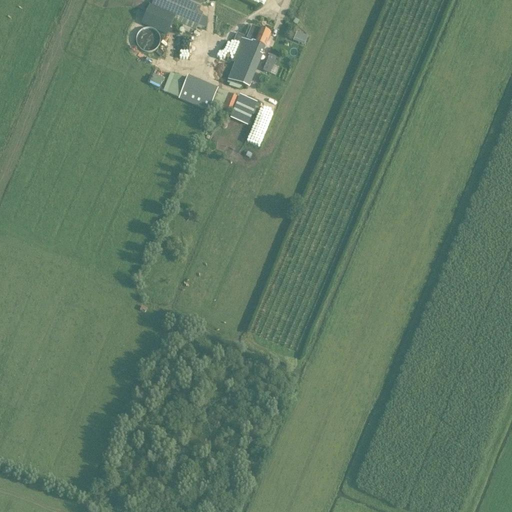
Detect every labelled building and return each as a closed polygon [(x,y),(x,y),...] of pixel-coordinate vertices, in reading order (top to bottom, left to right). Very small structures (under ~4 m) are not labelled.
[(158,9),(174,16),(172,21),(182,25),(193,30),(195,31),(197,26),(201,16),(202,15),(198,13),(203,0),(153,0),(151,5),(158,9)] [(158,9),(151,5),(142,25),(166,35),(174,16),(158,9)] [(201,16),(197,26),(207,29),(207,19),(201,16)] [(182,25),(180,30),(191,35),(193,30),(182,25)] [(243,67),(246,60),(257,64),(260,56),(261,56),(270,34),(251,27),(247,38),(236,34),(233,42),(239,44),(231,63),(234,64),(227,80),(247,88),(248,86),(249,86),(255,72),(243,67)] [(305,46),(309,36),(297,32),(294,41),(305,46)] [(269,56),(263,71),(270,74),(275,76),(278,68),(273,66),(276,58),(269,56)] [(151,84),(160,88),(164,79),(155,75),(151,84)] [(178,100),(208,113),(217,91),(187,79),(178,100)] [(219,91),(213,106),(222,110),(233,114),(231,119),(237,122),(247,126),(252,115),(256,104),(256,103),(246,99),(239,99),(224,93),(219,91)] [(256,104),(252,115),(256,117),(260,106),(256,104)]
